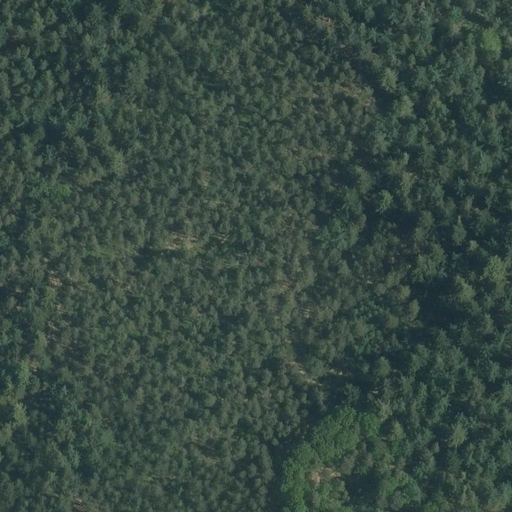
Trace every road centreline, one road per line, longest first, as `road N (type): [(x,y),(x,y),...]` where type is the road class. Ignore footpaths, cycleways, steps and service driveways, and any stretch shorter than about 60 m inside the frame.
road 1 (track): [(287,0),(308,47),(355,67),(375,107),(308,243),(310,317),(298,356),(305,377),(354,408)]
road 2 (track): [(267,511),(290,461),(511,275)]
road 3 (track): [(2,221),(123,185),(111,118),(141,87),(177,0)]
